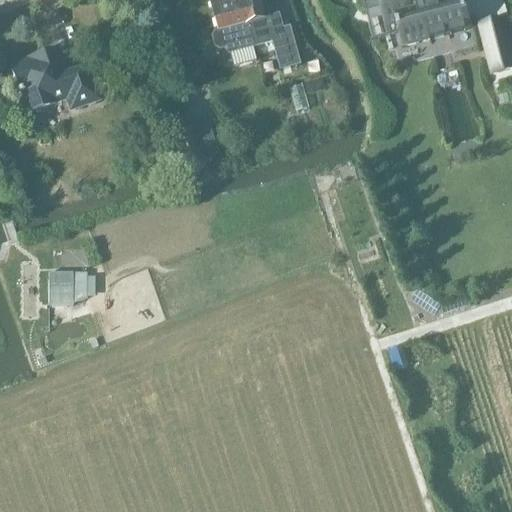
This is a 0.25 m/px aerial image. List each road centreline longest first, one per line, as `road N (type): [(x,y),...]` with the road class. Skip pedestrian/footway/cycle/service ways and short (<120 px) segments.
road 1 (track): [(350,276),(0,410)]
road 2 (track): [(511,300),(372,346),(429,511)]
road 3 (track): [(372,346),(320,182)]
